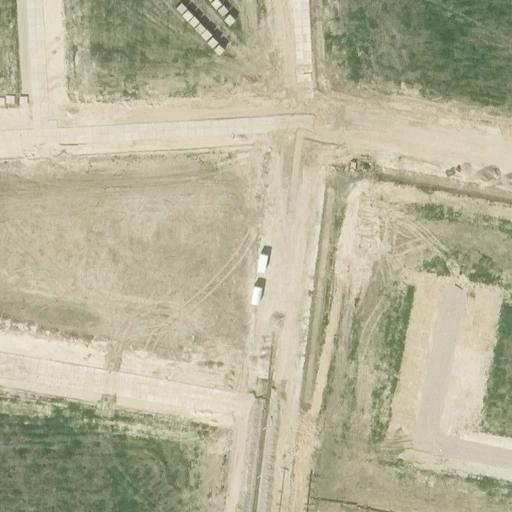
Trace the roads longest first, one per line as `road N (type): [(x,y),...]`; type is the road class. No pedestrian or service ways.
road 1 (residential): [(292,118),(266,412)]
road 2 (residential): [(0,364),(266,412)]
road 3 (residential): [(292,118),(53,128)]
road 4 (residential): [(511,174),(292,118)]
road 5 (residential): [(45,0),(53,128)]
